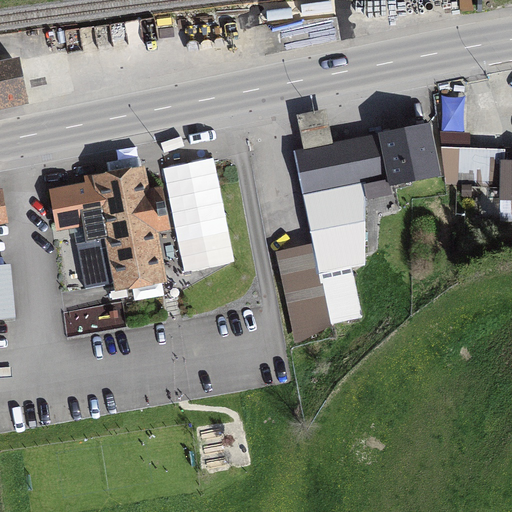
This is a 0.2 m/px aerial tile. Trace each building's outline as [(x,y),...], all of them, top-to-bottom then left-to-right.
[(0,104),(22,100),(14,60),(0,63),(0,104)] [(382,135),(392,183),(393,183),(437,174),(427,127),(383,135),(382,135)] [(382,135),(293,153),(312,245),(318,273),(349,266),(365,265),(364,255),(375,250),(377,210),(398,207),(393,183),(392,183),(382,135)] [(504,163),(504,153),(441,150),(445,184),(503,186),(504,163)] [(511,163),(504,163),(503,186),(503,196),(511,196),(511,163)] [(83,224),(86,241),(77,243),(85,288),(160,274),(152,231),(169,228),(161,189),(144,192),(141,176),(101,183),(99,175),(86,178),(87,185),(52,191),(59,228),(83,224)] [(318,273),(312,245),(276,253),(300,340),(330,322),(360,316),(349,266),(318,273)] [(0,266),(0,316),(12,316),(8,266),(0,266)]
